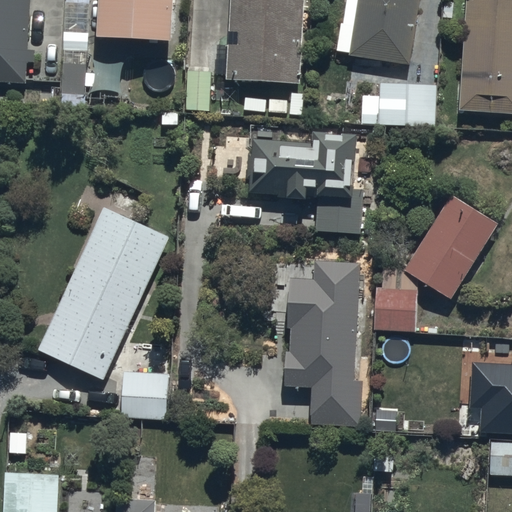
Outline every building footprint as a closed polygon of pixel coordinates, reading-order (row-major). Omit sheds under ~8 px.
[(0,0),(0,85),(25,87),(29,0),(0,0)] [(103,0),(101,54),(177,58),(179,0),(103,0)] [(300,94),(305,0),(233,0),(229,89),(300,94)] [(413,72),(423,0),(349,0),(345,30),(342,29),(337,61),(413,72)] [(511,117),(511,0),(467,0),(461,114),(511,117)] [(89,57),(89,39),(65,39),(65,57),(63,57),(63,102),(87,102),(87,57),(89,57)] [(210,119),(212,78),(188,77),(187,118),(210,119)] [(437,85),(381,85),(380,96),(363,96),(363,125),(380,125),(380,127),(437,127),(437,85)] [(356,201),(360,148),(348,146),(346,146),(346,151),(332,150),(332,144),(317,143),(316,153),(255,148),(254,163),(252,163),(250,186),(252,187),(251,201),(292,204),(291,211),(312,213),(313,203),(319,204),(316,237),(362,241),(365,202),(356,201)] [(455,308),(500,233),(455,204),(411,274),(380,273),(376,337),(419,340),(421,288),(455,308)] [(107,389),(172,243),(105,214),(40,360),(107,389)] [(357,387),(363,273),(318,271),(317,289),(293,287),(290,336),(294,337),(293,360),(289,360),(287,393),(316,395),(314,430),(363,432),(365,388),(357,387)] [(511,364),(472,362),(469,406),(482,407),(481,431),(511,433),(511,364)] [(172,379),(126,377),(123,422),(169,425),(172,379)] [(511,482),(511,444),(493,443),(491,481),(511,482)] [(60,511),(61,485),(48,486),(48,481),(7,480),(6,511),(60,511)]
